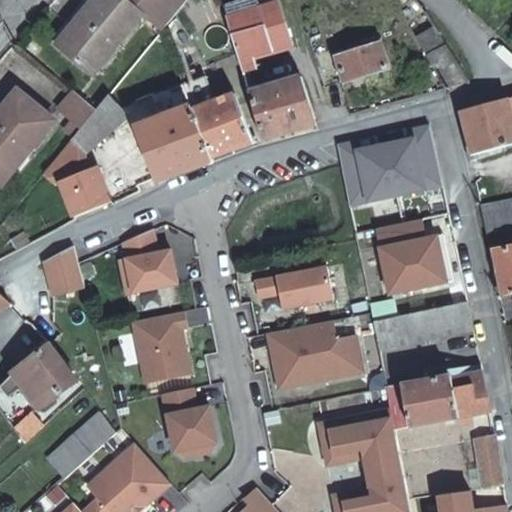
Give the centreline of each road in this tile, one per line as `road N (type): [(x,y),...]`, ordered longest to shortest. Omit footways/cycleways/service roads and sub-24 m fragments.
road 1 (residential): [(511,457),(440,98)]
road 2 (residential): [(207,184),(255,440),(243,475),(201,511)]
road 3 (residential): [(207,184),(384,109),(440,98)]
road 4 (residential): [(0,274),(207,184)]
road 5 (residential): [(440,98),(476,91),(488,66),(475,32),(443,0)]
